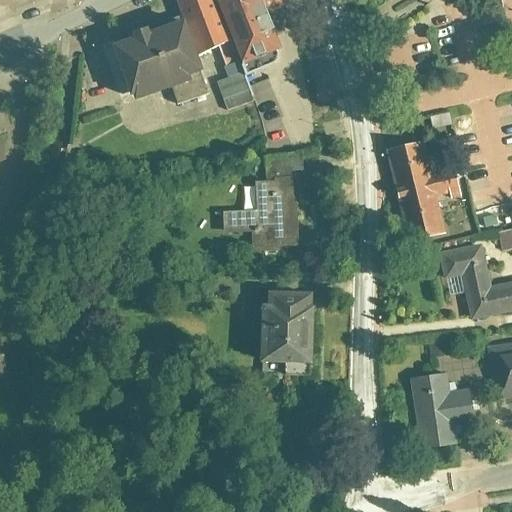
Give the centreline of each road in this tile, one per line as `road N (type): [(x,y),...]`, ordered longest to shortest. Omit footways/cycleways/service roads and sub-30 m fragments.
road 1 (residential): [(364,110),(364,410),(367,460),(382,500),(511,476)]
road 2 (residential): [(511,91),(364,110)]
